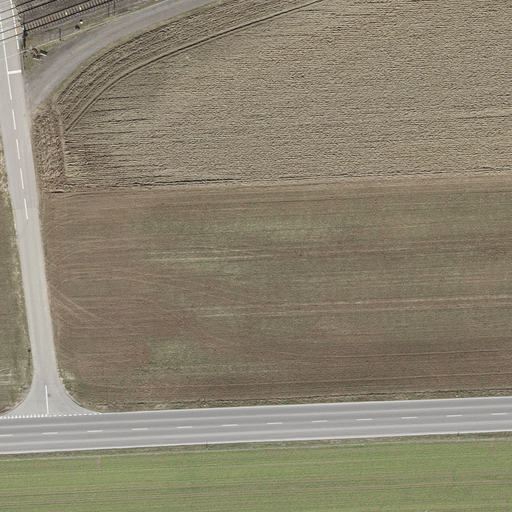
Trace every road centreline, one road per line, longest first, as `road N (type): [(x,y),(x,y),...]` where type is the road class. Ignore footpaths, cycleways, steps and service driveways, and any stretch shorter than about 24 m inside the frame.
road 1 (primary): [(511,413),(52,432)]
road 2 (unclassified): [(52,432),(0,9)]
road 3 (track): [(12,114),(58,67),(112,31),(201,0)]
